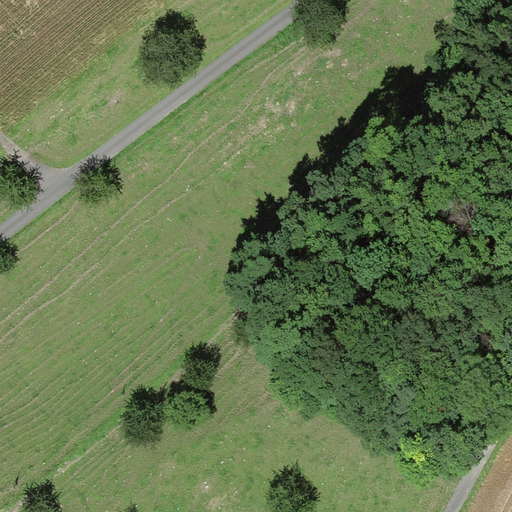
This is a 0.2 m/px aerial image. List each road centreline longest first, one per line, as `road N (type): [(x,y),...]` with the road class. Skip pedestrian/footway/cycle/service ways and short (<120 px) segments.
road 1 (unclassified): [(0,227),(311,0)]
road 2 (track): [(222,334),(7,511)]
